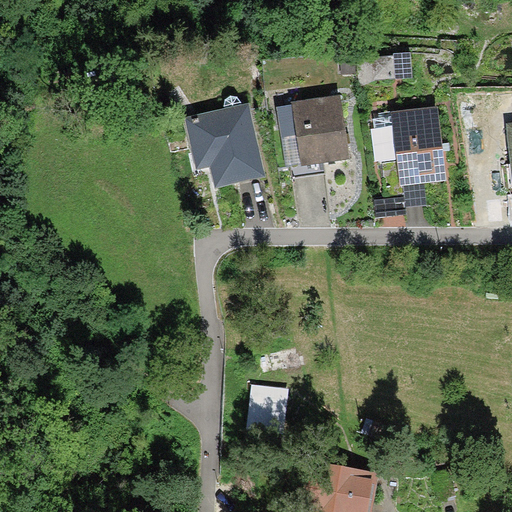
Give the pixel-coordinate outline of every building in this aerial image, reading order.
[(341,91),(278,101),(288,167),(351,158),(341,91)] [(269,175),(254,97),(187,110),(202,188),(269,175)] [(452,177),(443,98),(386,105),(395,184),(452,177)] [(256,387),(250,433),(286,438),(293,392),(256,387)] [(365,511),(372,471),(313,462),(304,511),(365,511)]
